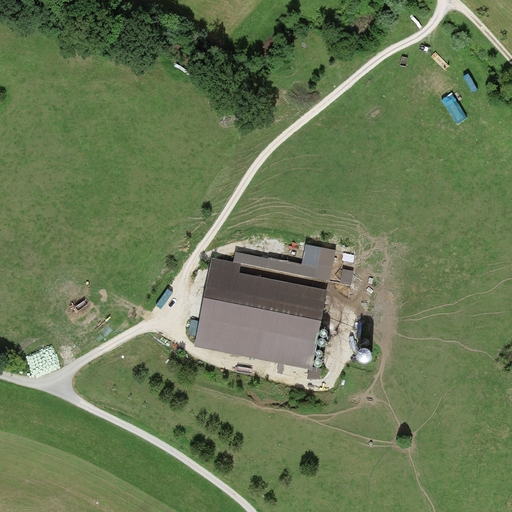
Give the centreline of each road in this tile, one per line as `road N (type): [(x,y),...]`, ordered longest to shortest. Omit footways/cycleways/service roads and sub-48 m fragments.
road 1 (track): [(55,390),(101,350),(172,316),(257,163),(346,82),(428,26),(449,0)]
road 2 (track): [(55,390),(166,449),(249,511)]
